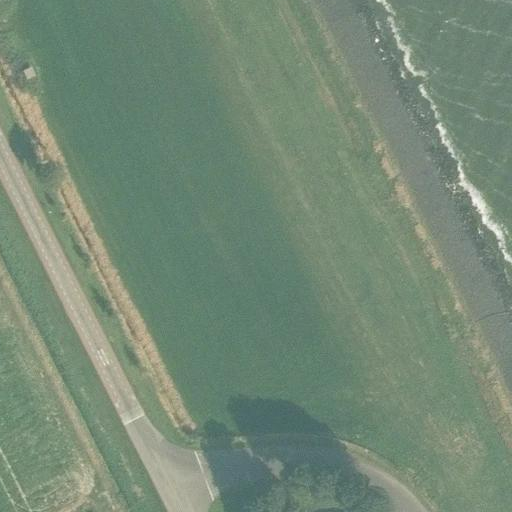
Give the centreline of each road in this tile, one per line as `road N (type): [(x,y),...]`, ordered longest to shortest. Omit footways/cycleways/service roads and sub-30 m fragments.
road 1 (tertiary): [(168,489),(0,160)]
road 2 (unclassified): [(412,511),(364,473),(307,461),(168,489)]
